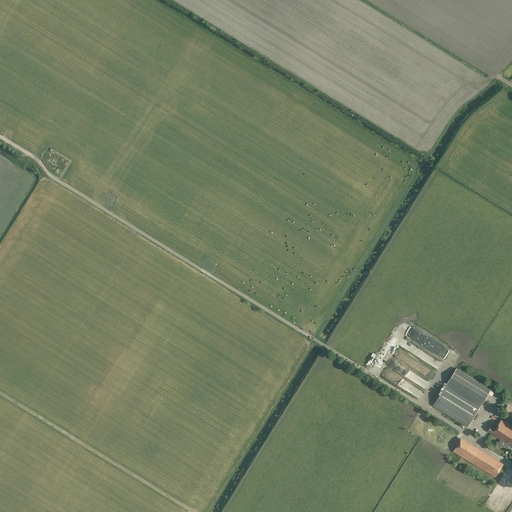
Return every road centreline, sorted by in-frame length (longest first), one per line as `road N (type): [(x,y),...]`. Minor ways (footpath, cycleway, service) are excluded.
road 1 (track): [(0,136),(53,178),(318,344)]
road 2 (track): [(0,391),(193,511)]
